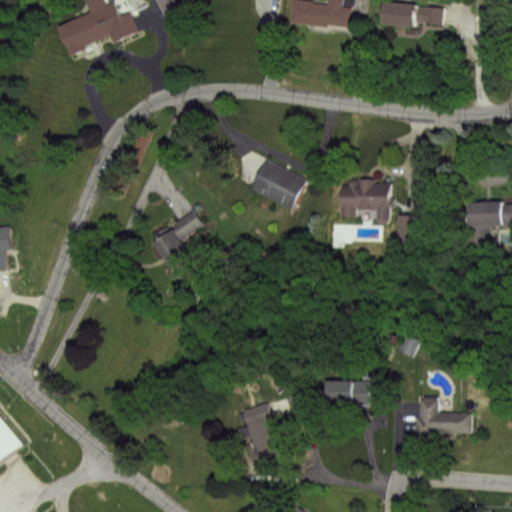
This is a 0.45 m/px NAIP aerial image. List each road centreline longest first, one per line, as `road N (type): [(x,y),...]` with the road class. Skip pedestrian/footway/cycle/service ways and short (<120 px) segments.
road 1 (residential): [(19,378),(105,161),(145,107),(174,95),(243,90),(409,113),(511,110)]
road 2 (residential): [(179,511),(0,359)]
road 3 (residential): [(395,511),(395,490),(411,478),(511,483)]
